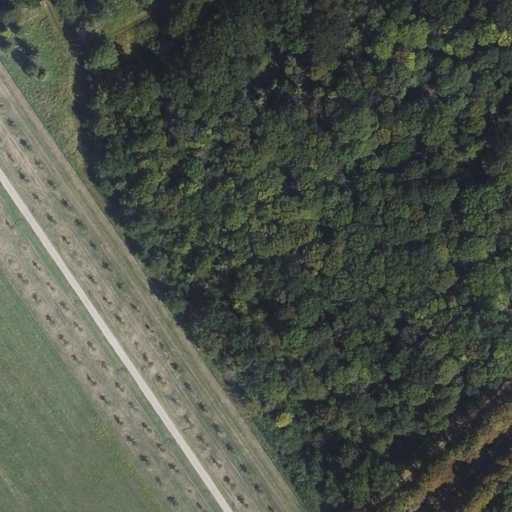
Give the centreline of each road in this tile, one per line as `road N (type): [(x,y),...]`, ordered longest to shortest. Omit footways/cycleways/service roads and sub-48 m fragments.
road 1 (track): [(228,511),(0,174)]
road 2 (track): [(180,0),(109,36),(82,40),(48,0)]
